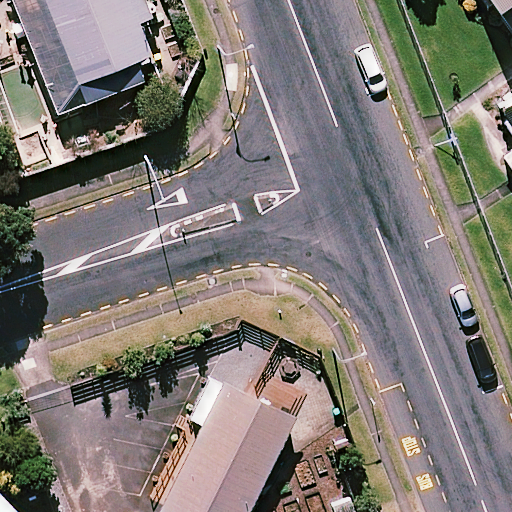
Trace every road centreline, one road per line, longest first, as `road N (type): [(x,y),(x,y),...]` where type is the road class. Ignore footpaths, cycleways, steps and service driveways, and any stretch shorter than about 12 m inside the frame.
road 1 (residential): [(0,287),(354,168)]
road 2 (tertiary): [(354,168),(486,511)]
road 3 (tertiary): [(289,0),(354,168)]
